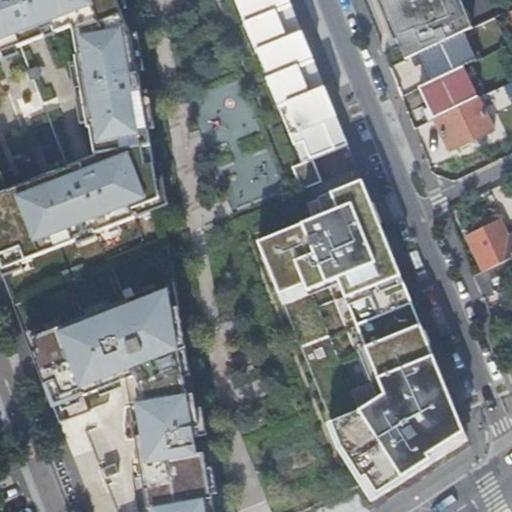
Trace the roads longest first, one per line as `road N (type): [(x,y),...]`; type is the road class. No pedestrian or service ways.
road 1 (residential): [(415,212),(511,446)]
road 2 (residential): [(328,0),(415,212)]
road 3 (residential): [(59,511),(0,358)]
